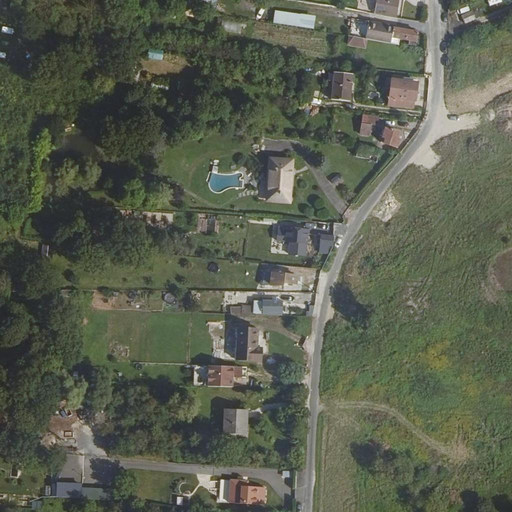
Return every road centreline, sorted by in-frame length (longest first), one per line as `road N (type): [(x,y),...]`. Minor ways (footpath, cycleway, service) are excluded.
road 1 (residential): [(308,511),(324,303),(345,238),(427,131),(436,102),(433,55)]
road 2 (unknown): [(431,21),(377,19),(306,0)]
